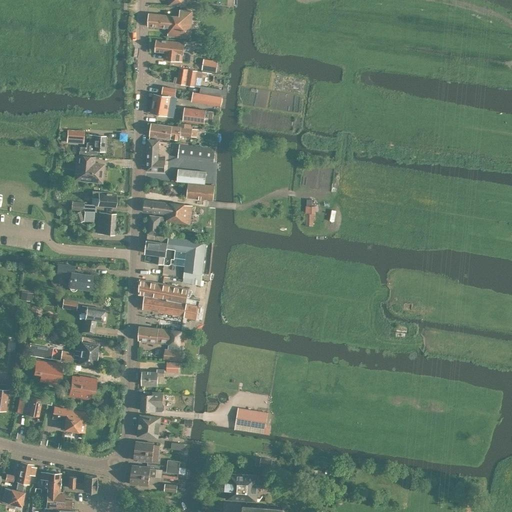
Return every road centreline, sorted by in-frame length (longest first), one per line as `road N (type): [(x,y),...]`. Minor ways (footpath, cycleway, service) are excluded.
road 1 (tertiary): [(134,253),(143,0)]
road 2 (tertiary): [(128,421),(134,253)]
